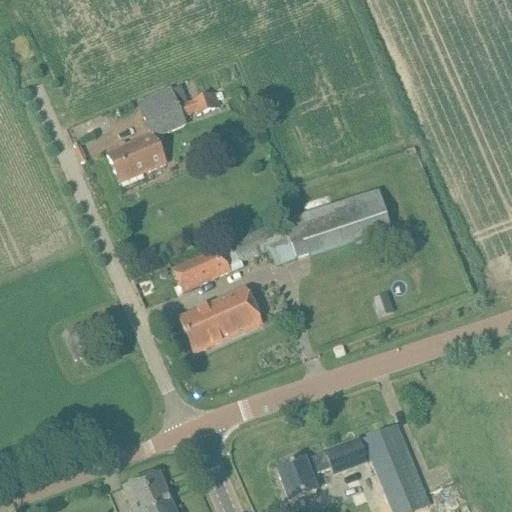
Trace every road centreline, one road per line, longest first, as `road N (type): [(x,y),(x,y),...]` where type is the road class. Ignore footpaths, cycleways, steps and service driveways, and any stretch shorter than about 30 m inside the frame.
road 1 (unclassified): [(193,431),(38,85)]
road 2 (unclassified): [(193,431),(511,321)]
road 3 (residential): [(0,508),(193,431)]
